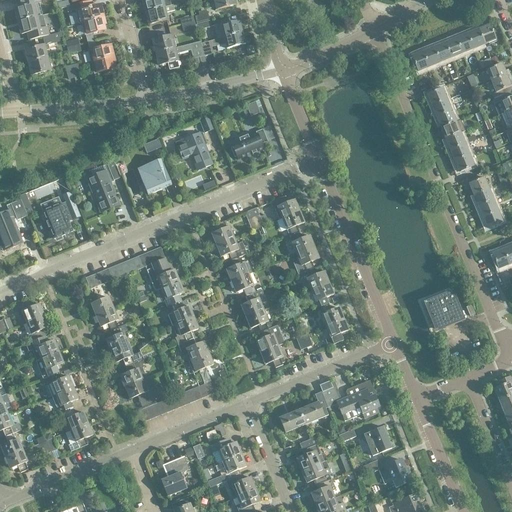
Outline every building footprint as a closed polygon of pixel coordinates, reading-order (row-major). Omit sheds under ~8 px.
[(147,0),(143,1),(147,14),(174,7),(173,6),(165,8),(166,6),(165,2),(164,2),(170,0),(169,0),(147,0)] [(234,0),(215,0),(218,11),(236,6),(234,0)] [(57,11),(70,7),(69,1),(55,4),(57,11)] [(15,11),(19,23),(37,19),(34,9),(39,8),(37,2),(33,3),(34,6),(15,11)] [(72,7),(77,26),(82,25),(103,20),(104,19),(104,18),(106,17),(105,10),(102,11),(100,5),(92,7),(91,2),(72,7)] [(174,7),(147,14),(150,26),(168,22),(168,20),(169,19),(168,14),(167,14),(175,12),(174,7)] [(196,23),(210,20),(208,13),(207,14),(195,17),(196,23)] [(182,26),(195,23),(193,16),(180,19),(182,26)] [(37,19),(19,23),(22,36),(40,31),(37,19)] [(103,20),(87,24),(82,25),(85,37),(106,31),(103,20)] [(198,31),(211,28),(210,21),(197,24),(198,31)] [(241,22),(226,25),(225,23),(214,26),(218,40),(243,33),(241,22)] [(183,32),(197,28),(195,23),(182,26),(183,32)] [(483,28),(482,25),(477,27),(478,30),(484,45),(496,40),(489,25),(483,28)] [(50,29),(52,36),(63,34),(61,27),(50,29)] [(484,45),(478,30),(472,33),(471,29),(466,31),(467,35),(473,50),(484,45)] [(243,33),(218,40),(201,44),(205,57),(214,55),(212,48),(226,44),(227,50),(246,45),(243,33)] [(26,52),(29,64),(47,60),(45,52),(50,51),(49,46),(54,44),(54,42),(64,39),(63,34),(52,36),(43,39),(45,47),(26,52)] [(473,50),(467,35),(460,37),(459,34),(455,36),(456,39),(462,54),(473,50)] [(154,41),(157,54),(175,50),(175,49),(176,47),(175,42),(173,41),(172,37),(154,41)] [(462,54),(456,39),(450,42),(448,38),(444,40),(451,59),(462,54)] [(67,50),(80,46),(78,39),(65,43),(67,50)] [(451,59),(444,40),(443,40),(445,44),(438,46),(437,43),(432,45),(440,63),(451,59)] [(175,50),(157,54),(160,67),(168,65),(169,71),(180,69),(178,62),(177,55),(191,51),(196,70),(207,67),(205,57),(201,44),(201,42),(175,49),(175,50)] [(440,63),(432,45),(434,48),(427,51),(426,47),(421,49),(423,53),(429,68),(440,63)] [(68,56),(82,52),(80,46),(67,50),(68,56)] [(111,47),(94,51),(89,52),(92,64),(112,58),(114,58),(111,47)] [(429,68),(423,53),(416,56),(415,52),(410,54),(418,72),(429,68)] [(486,66),(502,61),(500,55),(484,61),(486,66)] [(115,70),(112,58),(92,64),(95,75),(115,70)] [(47,60),(29,64),(32,77),(51,72),(47,60)] [(75,79),(81,78),(77,64),(71,66),(75,79)] [(501,64),(486,71),(491,82),(510,75),(508,71),(505,72),(501,64)] [(75,79),(71,66),(65,68),(68,81),(75,79)] [(475,75),(468,76),(472,88),(478,86),(475,75)] [(510,75),(491,82),(496,94),(492,95),(494,100),(500,98),(504,96),(502,91),(511,88),(508,80),(511,79),(510,75)] [(432,106),(447,100),(451,99),(449,94),(445,95),(442,89),(427,95),(432,106)] [(511,97),(501,102),(500,98),(494,100),(496,104),(500,103),(504,114),(511,110),(511,97)] [(247,104),(252,116),(268,110),(264,98),(247,104)] [(447,100),(432,106),(436,117),(452,111),(459,108),(457,105),(453,106),(453,105),(450,107),(447,100)] [(452,111),(436,117),(441,129),(459,121),(458,117),(455,118),(452,111)] [(215,130),(210,119),(200,123),(205,134),(215,130)] [(459,121),(441,129),(445,140),(464,132),(470,129),(468,125),(462,128),(459,129),(456,122),(459,121),(459,123),(464,122),(463,120),(459,121)] [(261,146),(267,143),(262,131),(256,133),(257,136),(232,146),(238,161),(263,151),(261,146)] [(464,132),(445,140),(450,151),(468,143),(467,139),(463,140),(461,134),(464,132)] [(187,140),(177,145),(179,148),(183,160),(192,157),(198,172),(212,166),(204,146),(207,145),(202,134),(187,140)] [(160,138),(145,145),(148,153),(164,147),(160,138)] [(468,143),(450,151),(454,162),(473,154),(471,150),(468,151),(465,145),(469,143),(468,143)] [(473,154),(454,162),(459,173),(477,165),(476,161),(472,162),(470,156),(473,155),(473,154)] [(121,179),(115,163),(113,158),(102,163),(106,173),(88,180),(101,213),(119,206),(109,183),(113,181),(114,182),(121,179)] [(151,167),(139,172),(141,177),(148,196),(162,190),(161,187),(165,185),(165,186),(171,183),(161,160),(153,163),(155,167),(153,168),(152,166),(151,167)] [(473,195),(489,189),(492,188),(490,184),(487,185),(484,178),(469,184),(473,195)] [(489,189),(473,195),(478,207),(493,200),(502,197),(500,192),(491,196),(489,189)] [(44,215),(41,216),(43,221),(46,220),(47,223),(46,223),(49,229),(50,229),(51,231),(48,233),(50,238),(53,237),(54,240),(55,239),(56,242),(63,239),(62,236),(65,235),(66,238),(73,235),(72,232),(73,232),(72,231),(69,222),(68,220),(72,219),(73,221),(81,218),(71,193),(62,196),(62,197),(65,202),(65,204),(62,205),(61,204),(53,208),(53,207),(50,208),(51,209),(43,212),(44,215)] [(286,197),(279,200),(270,204),(273,211),(279,208),(284,220),(301,213),(296,202),(289,205),(286,197)] [(493,200),(478,207),(482,218),(501,210),(499,206),(496,207),(493,200)] [(14,223),(28,218),(22,202),(21,201),(7,207),(9,213),(0,216),(0,240),(5,252),(23,244),(14,223)] [(501,210),(482,218),(487,229),(505,222),(503,217),(500,218),(498,212),(501,211),(501,210)] [(301,213),(284,220),(288,231),(291,230),(293,236),(290,237),(291,238),(300,234),(298,227),(305,224),(301,213)] [(259,216),(247,221),(252,232),(264,227),(259,216)] [(213,236),(217,247),(235,240),(230,228),(228,229),(225,223),(217,226),(220,233),(213,236)] [(303,240),(300,234),(291,238),(298,256),(315,249),(310,237),(303,240)] [(235,240),(217,247),(222,258),(229,256),(232,262),(240,259),(240,258),(247,255),(242,243),(237,245),(235,240)] [(506,245),(501,247),(509,265),(511,263),(511,246),(507,248),(506,245)] [(497,270),(509,265),(501,247),(497,249),(498,252),(491,255),(497,270)] [(162,248),(156,251),(161,262),(163,261),(166,260),(162,248)] [(319,260),(315,249),(298,256),(300,261),(294,264),(299,276),(308,272),(315,270),(312,263),(319,260)] [(156,251),(150,253),(154,265),(161,262),(156,251)] [(150,253),(144,256),(149,267),(154,265),(150,253)] [(144,256),(138,258),(143,269),(149,267),(144,256)] [(138,258),(132,260),(137,272),(143,269),(138,258)] [(240,259),(232,262),(235,269),(228,272),(232,283),(250,276),(249,275),(253,274),(249,263),(242,265),(240,259)] [(132,260),(127,263),(131,274),(137,272),(132,260)] [(169,274),(163,261),(161,262),(154,265),(149,267),(150,270),(147,272),(156,293),(158,292),(181,283),(176,271),(169,274)] [(127,263),(121,265),(126,276),(129,275),(131,274),(127,263)] [(121,265),(115,267),(120,279),(126,276),(121,265)] [(115,267),(109,270),(114,281),(120,279),(115,267)] [(109,270),(104,272),(108,283),(114,281),(109,270)] [(317,276),(315,270),(308,272),(310,278),(308,279),(313,291),(330,285),(325,273),(317,276)] [(104,272),(98,274),(103,286),(108,283),(104,272)] [(98,274),(92,277),(97,288),(102,286),(103,286),(98,274)] [(250,276),(232,283),(237,294),(244,291),(247,298),(262,291),(254,294),(252,288),(254,287),(250,276)] [(92,277),(86,279),(91,290),(94,289),(97,288),(92,277)] [(181,283),(158,292),(162,304),(170,301),(172,307),(181,304),(178,297),(185,294),(181,283)] [(330,285),(313,291),(317,303),(320,302),(322,308),(330,305),(327,299),(334,296),(330,285)] [(108,300),(102,286),(97,288),(94,289),(100,303),(93,306),(97,318),(115,311),(110,299),(108,300)] [(262,291),(247,298),(249,304),(242,307),(247,318),(264,311),(262,305),(267,303),(262,291)] [(426,304),(437,331),(463,320),(452,294),(426,304)] [(30,302),(23,305),(15,308),(20,320),(25,317),(28,324),(45,317),(41,306),(33,309),(30,302)] [(183,310),(181,304),(172,307),(175,314),(168,316),(173,328),(195,319),(191,307),(183,310)] [(332,312),(330,305),(322,308),(325,315),(322,316),(327,327),(344,320),(339,309),(332,312)] [(115,311),(97,318),(102,329),(109,326),(112,332),(120,329),(117,323),(119,322),(115,311)] [(264,311),(247,318),(251,330),(258,327),(261,333),(269,330),(266,324),(269,323),(264,311)] [(45,317),(28,324),(32,335),(35,334),(38,341),(45,338),(42,331),(50,328),(45,317)] [(195,319),(173,328),(177,338),(175,339),(178,346),(195,339),(193,333),(200,330),(195,319)] [(4,320),(0,321),(0,334),(8,331),(4,320)] [(344,320),(327,327),(332,339),(326,341),(329,348),(344,342),(341,335),(349,332),(344,320)] [(129,346),(125,334),(129,332),(127,326),(120,329),(112,332),(114,338),(107,341),(112,353),(129,346)] [(269,330),(261,333),(264,340),(257,343),(261,354),(279,347),(284,345),(277,327),(269,330)] [(302,351),(313,347),(308,335),(297,339),(302,351)] [(45,338),(38,341),(26,346),(29,352),(32,351),(37,362),(42,360),(60,353),(55,341),(48,345),(45,338)] [(198,346),(195,339),(178,346),(183,358),(189,355),(192,361),(189,363),(210,354),(205,343),(198,346)] [(129,346),(112,353),(116,364),(124,361),(127,368),(134,365),(132,358),(134,357),(129,346)] [(279,347),(261,354),(266,366),(273,363),(276,369),(284,366),(281,360),(284,359),(279,347)] [(60,353),(42,360),(47,371),(49,370),(52,377),(60,374),(57,367),(65,364),(60,353)] [(210,354),(189,363),(193,375),(199,372),(205,386),(211,383),(213,382),(207,369),(214,366),(210,354)] [(144,368),(141,362),(134,365),(127,368),(130,374),(122,377),(126,388),(147,380),(143,369),(144,368)] [(62,380),(60,374),(52,377),(55,383),(52,384),(57,395),(52,398),(75,389),(70,377),(62,380)] [(511,377),(494,385),(496,389),(494,390),(498,402),(511,396),(511,387),(511,386),(511,377)] [(157,405),(147,380),(126,388),(131,400),(139,397),(145,410),(146,409),(152,407),(157,405)] [(213,382),(211,383),(215,394),(221,392),(216,381),(213,382)] [(330,382),(319,386),(322,393),(333,389),(332,386),(330,382)] [(211,383),(205,386),(209,397),(215,394),(211,383)] [(322,393),(321,394),(327,409),(327,408),(329,412),(338,409),(341,415),(342,415),(345,422),(362,415),(364,420),(378,414),(377,409),(379,408),(374,396),(369,398),(366,391),(340,401),(333,385),(332,386),(333,389),(322,393)] [(205,386),(199,388),(204,399),(209,397),(205,386)] [(199,388),(193,390),(198,402),(204,399),(199,388)] [(75,389),(52,398),(57,409),(59,408),(61,413),(58,414),(58,416),(74,410),(72,403),(79,400),(75,389)] [(193,390),(187,393),(192,404),(198,402),(193,390)] [(187,393),(181,395),(186,406),(192,404),(187,393)] [(317,404),(298,412),(304,426),(323,418),(320,411),(327,409),(321,394),(320,394),(320,393),(314,396),(317,404)] [(175,398),(180,409),(186,406),(181,395),(175,398)] [(7,396),(0,398),(0,419),(9,415),(7,409),(11,407),(7,396)] [(511,396),(498,402),(503,414),(511,409),(511,396)] [(175,398),(170,400),(174,411),(180,409),(175,398)] [(170,400),(164,402),(169,413),(174,411),(170,400)] [(164,402),(158,405),(163,416),(169,413),(164,402)] [(157,405),(152,407),(157,418),(163,416),(158,405),(157,405)] [(152,407),(146,409),(151,421),(157,418),(152,407)] [(145,423),(151,421),(146,409),(145,410),(141,412),(145,423)] [(511,409),(503,414),(508,425),(511,423),(511,409)] [(77,416),(74,410),(58,416),(62,423),(67,433),(65,434),(89,424),(85,413),(77,416)] [(284,434),(304,426),(298,412),(278,420),(284,434)] [(9,415),(0,419),(0,432),(4,431),(6,437),(14,434),(21,431),(19,424),(14,426),(9,415)] [(89,424),(65,434),(70,445),(68,446),(71,453),(89,446),(87,439),(94,436),(89,424)] [(378,455),(392,450),(383,428),(364,436),(370,453),(376,451),(378,455)] [(342,444),(356,438),(353,430),(339,436),(342,444)] [(14,434),(6,437),(9,443),(1,446),(6,458),(24,451),(19,439),(16,440),(14,434)] [(47,441),(46,442),(44,437),(36,440),(38,445),(32,448),(34,453),(44,449),(46,455),(52,453),(47,441)] [(47,441),(52,453),(58,450),(53,439),(47,441)] [(323,463),(320,456),(313,439),(298,445),(303,457),(296,460),(301,472),(323,463)] [(227,443),(225,442),(225,441),(209,448),(211,454),(217,451),(222,463),(240,455),(241,454),(238,448),(237,448),(235,443),(230,445),(229,442),(227,443)] [(197,460),(203,457),(198,445),(192,448),(197,460)] [(24,451),(6,458),(11,469),(18,466),(21,473),(29,470),(26,463),(28,462),(24,451)] [(240,455),(222,463),(227,475),(245,467),(240,455)] [(358,456),(350,458),(354,469),(361,466),(358,456)] [(180,475),(190,471),(185,458),(164,467),(169,478),(162,481),(168,497),(186,490),(180,475)] [(396,488),(410,482),(401,461),(379,470),(385,484),(393,481),(396,488)] [(325,463),(323,463),(301,472),(306,484),(313,481),(316,487),(331,481),(328,475),(330,475),(325,463)] [(355,478),(375,470),(372,463),(352,471),(355,478)] [(237,477),(226,481),(224,476),(208,483),(210,489),(225,483),(229,492),(233,491),(236,498),(255,490),(250,478),(239,483),(237,477)] [(331,481),(316,487),(318,492),(310,495),(315,507),(334,499),(331,493),(335,491),(331,481)] [(255,490),(236,498),(239,505),(235,507),(237,511),(251,511),(249,507),(260,502),(255,490)] [(393,505),(394,507),(389,508),(390,511),(421,511),(415,496),(393,505)] [(192,511),(192,509),(196,508),(192,497),(179,502),(181,508),(174,511),(192,511)] [(334,499),(315,507),(317,511),(347,511),(343,511),(341,505),(343,504),(341,497),(334,499)]
